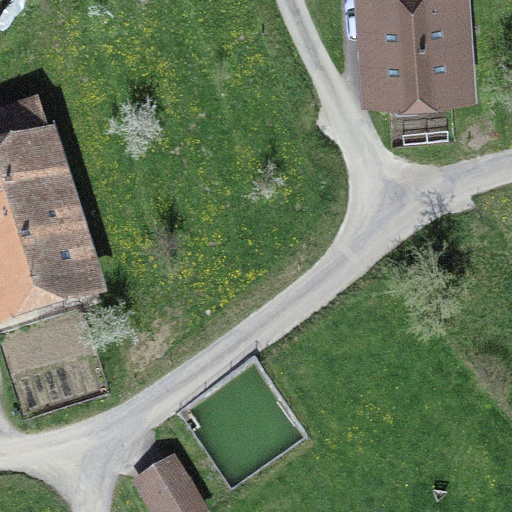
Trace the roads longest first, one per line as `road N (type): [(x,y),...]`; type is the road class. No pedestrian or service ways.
road 1 (unclassified): [(0,455),(81,450),(408,205)]
road 2 (unclassified): [(408,205),(364,140),(296,0)]
